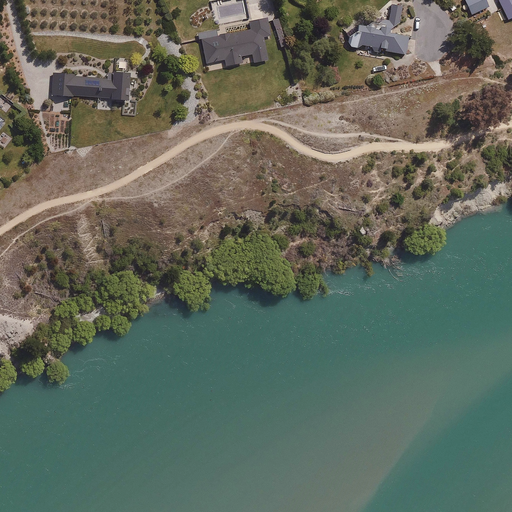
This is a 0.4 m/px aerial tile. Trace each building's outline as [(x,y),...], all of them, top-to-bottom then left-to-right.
[(483,0),(461,0),(469,15),(487,7),(483,0)] [(511,0),(496,0),(505,19),(511,16),(511,0)] [(218,30),(199,34),(201,40),(203,40),(208,64),(227,60),(228,66),(244,63),(243,56),(255,54),(256,63),(270,60),(266,38),(273,36),(270,17),(250,21),(251,29),(219,35),(218,30)] [(342,26),(341,27),(341,29),(342,30),(342,31),(343,32),(345,32),(346,32),(347,32),(348,31),(349,30),(350,29),(350,27),(349,26),(348,25),(347,24),(345,24),(344,24),(343,25),(342,26)] [(343,38),(344,43),(348,48),(355,49),(357,46),(382,50),(382,52),(403,56),(407,37),(385,33),(385,29),(375,27),(374,30),(353,27),(351,37),(349,34),(343,38)] [(53,72),(52,96),(131,101),(133,74),(109,73),(108,79),(68,77),(68,73),(53,72)] [(0,94),(0,108),(14,108),(13,95),(0,94)]
